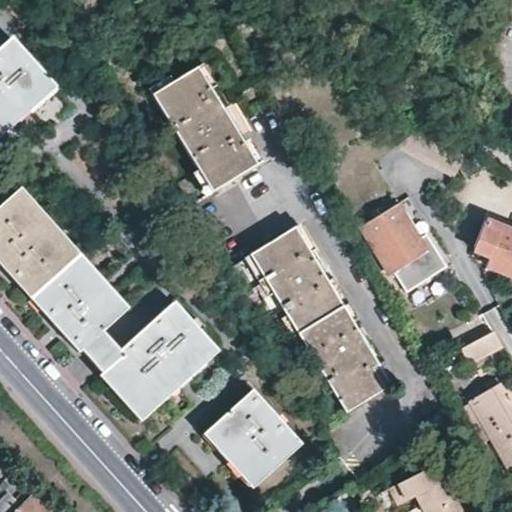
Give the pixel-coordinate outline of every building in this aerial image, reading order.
[(0,133),(25,111),(55,84),(11,35),(0,44),(0,133)] [(415,70),(403,62),(395,72),(409,81),(415,70)] [(209,194),(252,167),(192,68),(148,96),(202,183),(209,194)] [(280,120),(293,143),(312,131),(299,109),(280,120)] [(461,143),(446,133),(437,146),(438,147),(437,148),(445,153),(456,168),(480,155),(461,143)] [(478,172),(472,162),(458,169),(466,180),(478,172)] [(218,348),(174,299),(120,348),(103,329),(127,307),(20,188),(0,205),(0,267),(76,353),(80,350),(101,374),(98,377),(137,421),(218,348)] [(375,251),(385,267),(390,274),(425,253),(396,204),(361,227),(375,251)] [(487,257),(487,266),(511,275),(511,231),(484,221),(474,244),(477,246),(475,251),(487,257)] [(391,386),(306,246),(295,227),(271,242),(251,254),(347,412),(391,386)] [(379,272),(390,288),(433,263),(425,253),(390,274),(385,267),(379,272)] [(492,330),(459,348),(469,364),(501,345),(492,330)] [(511,466),(511,395),(502,379),(485,388),(467,399),(508,469),(511,466)] [(298,444),(250,390),(201,435),(249,488),(298,444)] [(441,484),(449,480),(440,464),(432,468),(441,484)] [(400,485),(409,503),(416,500),(422,511),(462,511),(457,502),(461,499),(450,479),(449,480),(441,484),(432,468),(400,485)] [(350,491),(350,489),(347,483),(324,502),(328,508),(330,511),(354,511),(360,508),(350,491)] [(408,504),(409,503),(400,485),(390,491),(400,509),(408,504)] [(0,511),(45,511),(31,498),(28,500),(20,493),(13,501),(5,495),(0,499),(0,511)]
